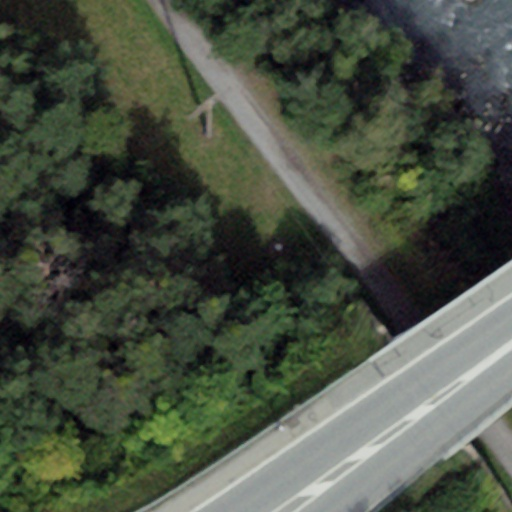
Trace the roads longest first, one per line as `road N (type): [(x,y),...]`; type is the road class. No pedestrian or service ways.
road 1 (track): [(511,438),(174,0)]
road 2 (tertiary): [(278,511),(511,347)]
